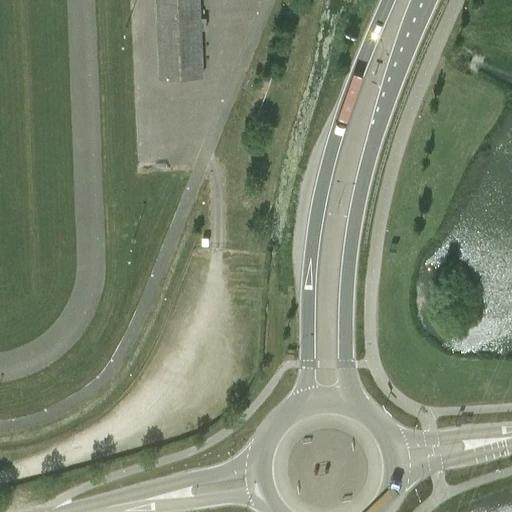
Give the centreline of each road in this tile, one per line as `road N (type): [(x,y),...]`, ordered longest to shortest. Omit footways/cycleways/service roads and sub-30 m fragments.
road 1 (tertiary): [(351,406),(344,333),(358,203),(397,75),(432,0)]
road 2 (tertiary): [(387,0),(325,168),(308,276),(302,406)]
road 3 (tertiary): [(258,464),(86,511)]
road 4 (tertiary): [(116,511),(261,493)]
road 5 (tertiary): [(395,487),(511,448)]
road 6 (tertiary): [(511,432),(389,440)]
